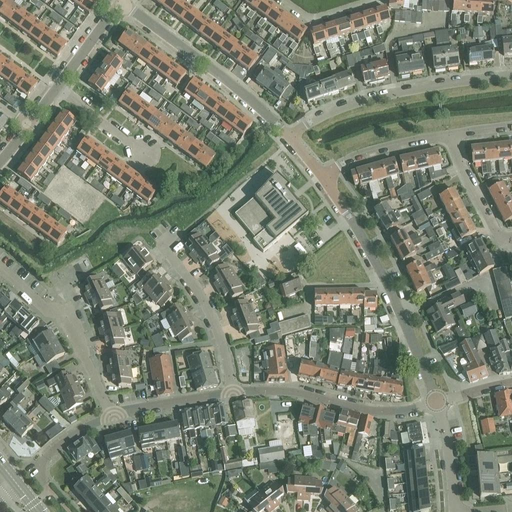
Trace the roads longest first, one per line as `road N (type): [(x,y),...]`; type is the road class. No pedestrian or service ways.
road 1 (residential): [(437,400),(376,256),(322,174)]
road 2 (residential): [(511,76),(343,105),(291,138)]
road 3 (residential): [(291,138),(119,2)]
road 4 (residential): [(232,392),(283,390),(371,411),(409,411),(437,400)]
road 5 (residential): [(111,415),(62,315),(0,268)]
road 6 (residential): [(232,392),(218,331),(162,246),(179,233)]
road 7 (residential): [(322,174),(450,136)]
road 8 (residential): [(111,415),(232,392)]
